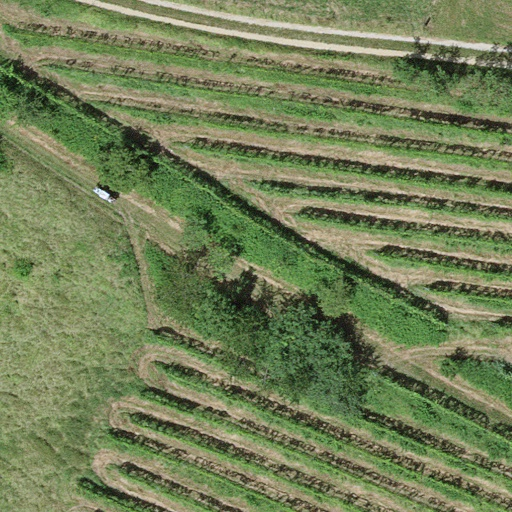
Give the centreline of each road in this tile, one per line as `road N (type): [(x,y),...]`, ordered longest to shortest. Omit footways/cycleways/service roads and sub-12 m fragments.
road 1 (track): [(511,428),(269,281),(0,134)]
road 2 (track): [(511,62),(111,0)]
